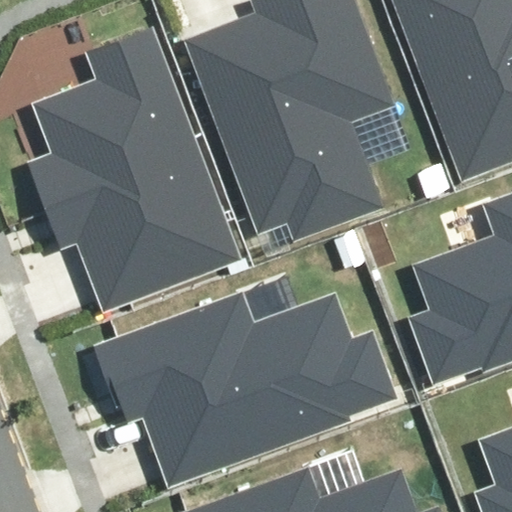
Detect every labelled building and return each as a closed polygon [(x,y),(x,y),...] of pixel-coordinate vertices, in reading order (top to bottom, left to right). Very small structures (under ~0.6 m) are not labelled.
[(252,0),(191,23),(261,215),(293,203),(300,224),(385,193),(358,119),(408,100),(370,0),(252,0)] [(511,0),(396,0),(459,164),(511,144),(511,0)] [(33,146),(66,233),(80,228),(108,302),(247,250),(157,12),(88,38),(97,62),(33,86),(53,138),(33,146)] [(511,178),(486,188),(497,219),(418,248),(433,289),(409,298),(436,371),(511,343),(511,178)] [(101,330),(129,407),(147,400),(172,469),(404,384),(377,311),(353,320),(338,279),(258,308),(246,277),(101,330)] [(511,511),(511,413),(489,422),(504,463),(480,472),(495,511),(511,511)] [(164,507),(166,511),(449,511),(440,488),(416,497),(401,455),(322,485),(310,454),(164,507)]
